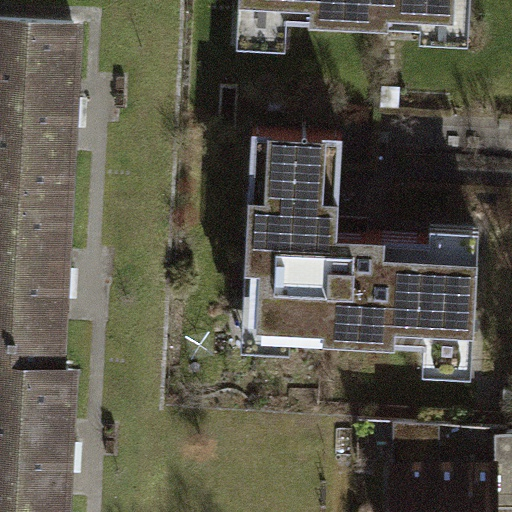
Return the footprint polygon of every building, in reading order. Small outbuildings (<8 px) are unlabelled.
[(245,0),(244,48),(295,50),(296,31),(422,37),(421,53),(463,55),(464,39),(469,39),(470,0),(245,0)] [(0,210),(91,213),(97,34),(0,30),(0,210)] [(425,376),(471,377),(472,334),(482,334),(484,263),(472,263),(473,243),(345,239),(347,169),(351,169),(352,137),(254,135),(250,271),(269,271),(268,321),(246,321),(245,362),(311,364),(312,343),(426,346),(425,376)] [(0,374),(94,377),(96,329),(88,329),(91,213),(0,210),(0,374)] [(0,511),(89,511),(94,377),(0,374),(0,511)] [(449,432),(408,431),(405,511),(508,511),(509,479),(511,479),(511,441),(507,441),(507,467),(449,466),(449,432)]
